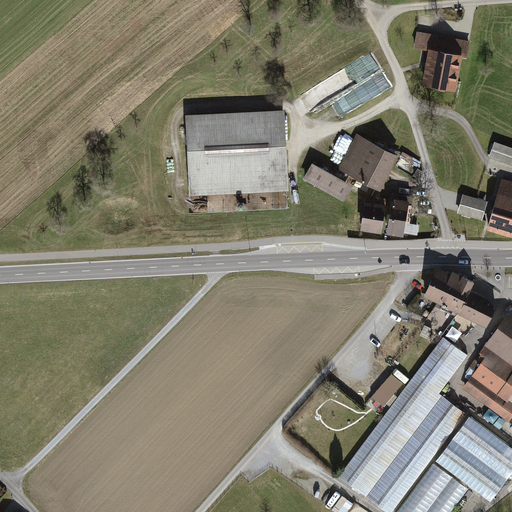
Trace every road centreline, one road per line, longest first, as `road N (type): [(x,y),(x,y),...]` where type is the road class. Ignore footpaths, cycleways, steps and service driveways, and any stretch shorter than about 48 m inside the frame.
road 1 (secondary): [(0,275),(448,257)]
road 2 (track): [(10,485),(209,285),(217,265)]
road 3 (unclassified): [(448,257),(407,98),(372,21)]
road 4 (track): [(201,511),(322,374)]
road 5 (unclassified): [(511,1),(399,9),(372,21)]
